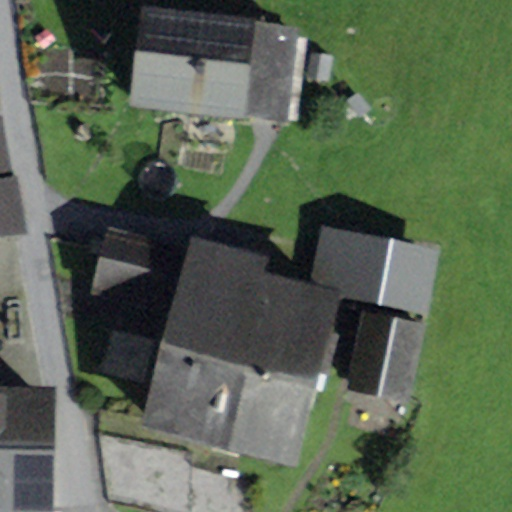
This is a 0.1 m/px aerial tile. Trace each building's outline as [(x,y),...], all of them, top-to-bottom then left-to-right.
[(279,121),(289,37),(151,20),(141,104),(279,121)] [(0,185),(0,231),(15,229),(7,185),(0,185)] [(148,421),(230,443),(273,281),(261,278),(263,267),(193,248),(190,260),(112,239),(99,288),(178,308),(148,421)] [(322,241),(312,292),(332,296),(424,315),(435,264),(322,241)] [(312,292),(273,281),(230,443),(288,458),(312,367),(325,370),(332,341),(321,338),(332,296),(312,292)] [(369,317),(353,387),(406,399),(422,329),(369,317)] [(21,393),(0,392),(0,467),(15,468),(15,458),(50,458),(51,408),(20,407),(21,393)] [(0,509),(8,509),(7,511),(48,511),(50,458),(15,458),(15,468),(0,467),(0,509)]
